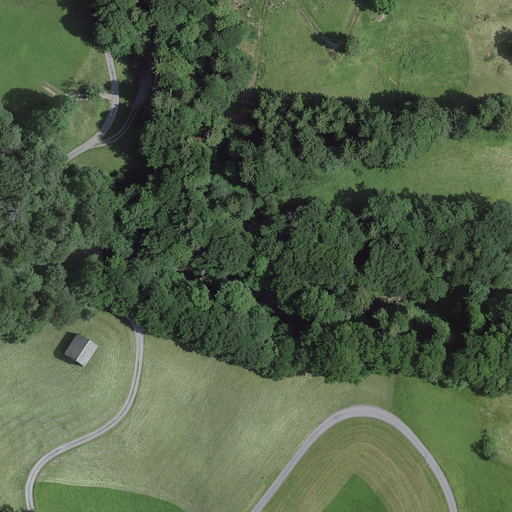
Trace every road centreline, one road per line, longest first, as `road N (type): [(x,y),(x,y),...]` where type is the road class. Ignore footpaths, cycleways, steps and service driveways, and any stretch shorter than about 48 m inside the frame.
road 1 (track): [(85,146),(120,136),(159,44),(225,114),(243,116),(267,0)]
road 2 (unclassified): [(255,511),(311,438),(364,410),(387,415),(420,446),(454,511)]
road 3 (track): [(0,241),(115,107),(96,0)]
road 4 (track): [(137,323),(141,340),(127,405),(101,431),(41,460),(30,480),(33,511)]
road 5 (track): [(137,323),(123,303),(98,292),(26,293),(0,275)]
